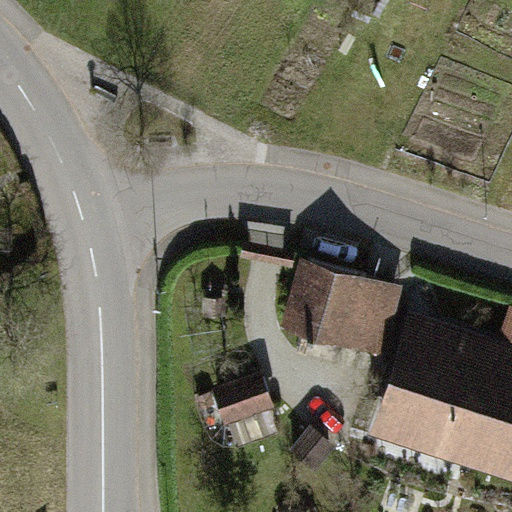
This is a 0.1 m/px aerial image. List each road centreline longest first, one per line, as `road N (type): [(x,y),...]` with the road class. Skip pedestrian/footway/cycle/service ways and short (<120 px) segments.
road 1 (residential): [(83,218),(175,196),(324,190),(511,253)]
road 2 (residential): [(83,218),(104,318),(105,511)]
road 3 (residential): [(0,64),(36,110),(83,218)]
